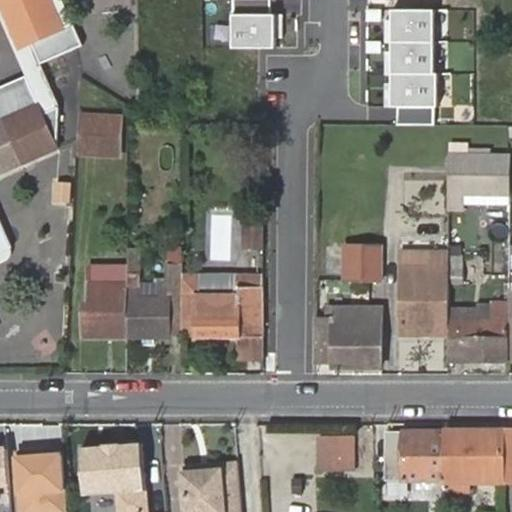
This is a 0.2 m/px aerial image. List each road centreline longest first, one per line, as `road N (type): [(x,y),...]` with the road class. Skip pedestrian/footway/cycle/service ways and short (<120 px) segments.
road 1 (residential): [(287,397),(294,119),(327,71),(328,0)]
road 2 (residential): [(287,397),(0,399)]
road 3 (residential): [(511,396),(287,397)]
